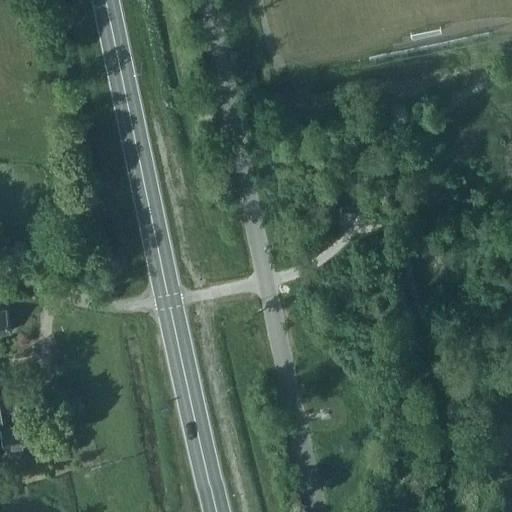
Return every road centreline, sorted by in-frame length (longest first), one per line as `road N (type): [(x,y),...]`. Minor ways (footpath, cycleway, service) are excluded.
road 1 (primary): [(168,302),(104,0)]
road 2 (unclassified): [(266,282),(205,0)]
road 3 (unclassified): [(314,511),(266,282)]
road 4 (primary): [(218,511),(168,302)]
